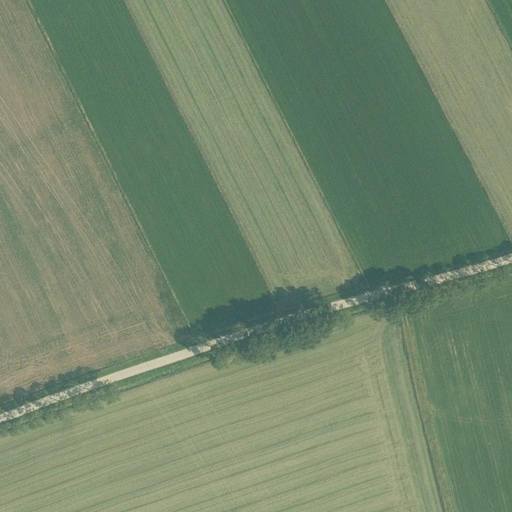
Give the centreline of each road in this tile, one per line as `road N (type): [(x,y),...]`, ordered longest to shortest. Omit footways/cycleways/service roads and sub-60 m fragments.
road 1 (unclassified): [(511,254),(84,386),(0,420)]
road 2 (track): [(396,289),(448,511)]
